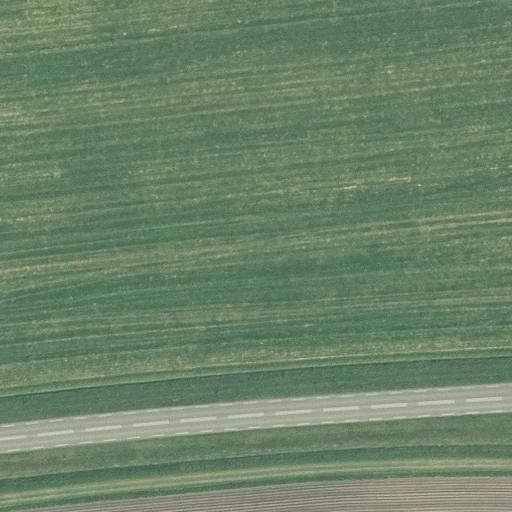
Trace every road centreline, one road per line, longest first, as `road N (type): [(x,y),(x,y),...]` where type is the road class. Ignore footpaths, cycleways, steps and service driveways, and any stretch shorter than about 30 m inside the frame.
road 1 (track): [(0,504),(339,467),(511,467)]
road 2 (primary): [(0,441),(511,400)]
